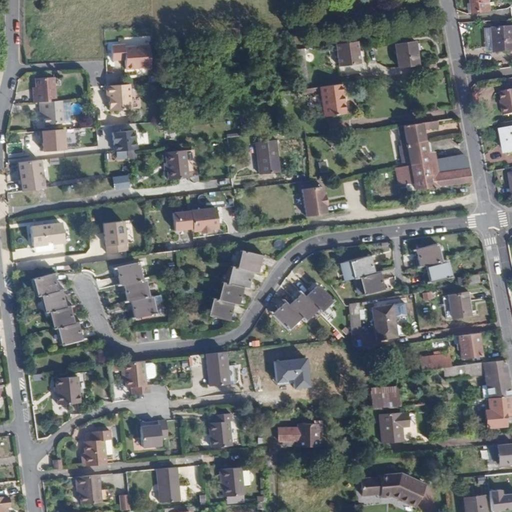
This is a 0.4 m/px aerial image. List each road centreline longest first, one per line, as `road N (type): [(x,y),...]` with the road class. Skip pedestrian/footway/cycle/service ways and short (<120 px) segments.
road 1 (residential): [(84,284),(110,344),(219,345),(238,336),(274,276),(317,240),(486,220)]
road 2 (residential): [(0,274),(35,511)]
road 3 (residential): [(486,220),(447,0)]
